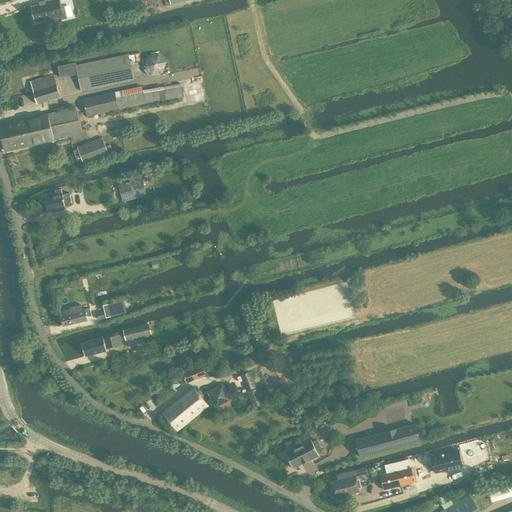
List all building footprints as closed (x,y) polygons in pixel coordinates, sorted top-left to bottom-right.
[(39,4),(32,6),(36,22),(53,18),(54,22),(67,18),(64,6),(61,7),(59,0),(45,0),(38,2),(39,4)] [(503,27),(509,35),(511,33),(511,23),(510,22),(503,27)] [(158,53),(147,56),(144,67),(151,75),(163,73),(164,68),(166,62),(158,53)] [(129,54),(76,65),(81,92),(135,81),(129,54)] [(60,97),(53,74),(31,81),(38,104),(60,97)] [(115,92),(83,98),(87,116),(146,104),(143,91),(142,86),(115,91),(115,92)] [(15,132),(19,148),(69,136),(82,133),(76,107),(9,123),(12,133),(15,132)] [(0,127),(6,151),(19,148),(15,132),(12,133),(9,123),(0,125),(0,127)] [(78,149),(73,151),(77,161),(83,159),(85,165),(109,155),(114,153),(110,144),(105,146),(102,137),(78,147),(78,149)] [(146,196),(142,179),(118,185),(122,202),(146,196)] [(45,197),(47,208),(48,212),(65,208),(65,207),(72,206),(69,193),(63,194),(62,189),(55,191),(56,195),(45,197)] [(129,298),(103,305),(105,311),(106,317),(126,313),(126,311),(132,310),(129,298)] [(60,312),(63,325),(63,326),(87,320),(87,317),(91,316),(90,309),(82,311),(81,305),(70,308),(70,309),(60,312)] [(255,319),(259,331),(267,329),(265,322),(263,323),(262,317),(255,319)] [(154,326),(157,337),(182,331),(180,320),(154,326)] [(133,328),(137,344),(155,339),(153,330),(141,333),(139,327),(133,328)] [(78,345),(77,346),(80,357),(81,357),(101,351),(101,350),(107,349),(121,345),(118,335),(99,340),(98,340),(78,345)] [(200,366),(182,373),(186,383),(204,376),(206,375),(202,365),(200,366)] [(250,371),(240,375),(246,391),(256,387),(250,371)] [(257,388),(248,391),(253,407),(263,404),(257,388)] [(194,389),(163,414),(176,431),(207,405),(194,389)] [(415,424),(356,440),(361,457),(420,441),(415,424)] [(478,439),(458,445),(459,448),(462,460),(482,455),(479,443),(478,439)] [(311,440),(285,453),(293,468),(300,465),(303,463),(309,461),(309,460),(319,455),(318,453),(322,451),(317,440),(312,442),(311,440)] [(459,448),(430,456),(435,473),(463,466),(462,461),(459,448)] [(387,472),(381,474),(384,489),(414,482),(409,459),(385,465),(387,472)] [(332,481),(334,489),(333,490),(333,491),(332,492),(333,493),(333,494),(333,495),(334,495),(334,496),(335,496),(336,496),(337,496),(338,496),(360,491),(357,476),(379,471),(378,464),(339,473),(336,474),(338,480),(332,481)] [(446,510),(443,511),(479,511),(480,511),(469,494),(449,507),(445,509),(446,510)] [(444,497),(438,499),(439,500),(441,505),(442,505),(447,502),(444,497)]
